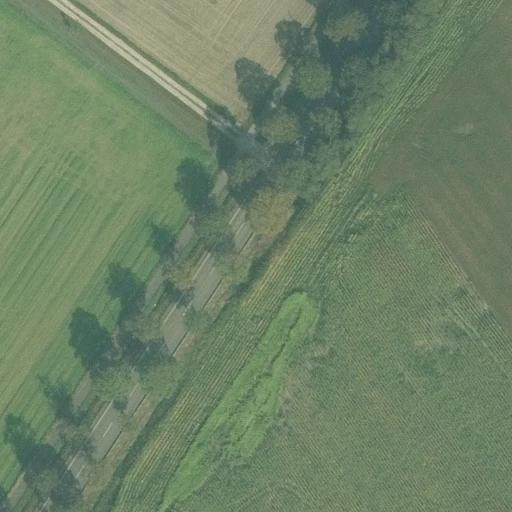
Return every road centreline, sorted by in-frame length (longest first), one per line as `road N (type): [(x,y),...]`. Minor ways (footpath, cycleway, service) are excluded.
road 1 (tertiary): [(53,511),(281,165),(403,0)]
road 2 (track): [(58,0),(281,165)]
